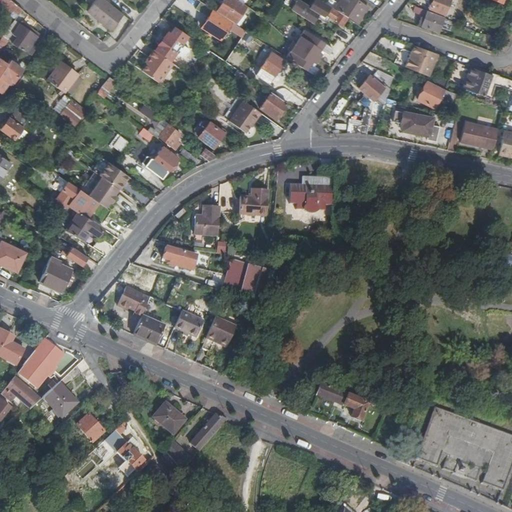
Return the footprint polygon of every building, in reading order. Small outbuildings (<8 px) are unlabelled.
[(7,0),(0,0),(0,7),(11,17),(16,21),(22,12),(7,0)] [(88,0),(88,1),(117,25),(124,17),(102,0),(88,0)] [(195,0),(178,0),(179,0),(191,8),(197,1),(195,0)] [(235,0),(226,0),(217,14),(236,26),(247,8),(237,1),(235,0)] [(343,28),(348,20),(333,10),(318,0),(316,0),(310,9),(298,1),(292,11),(314,25),(318,19),(326,25),(329,20),(343,28)] [(348,20),(349,18),(358,24),(368,10),(352,0),(351,0),(345,10),(337,5),(333,10),(348,20)] [(447,0),(432,0),(428,10),(444,16),(449,4),(451,5),(453,2),(447,0)] [(111,33),(117,25),(88,1),(86,4),(92,8),(87,14),(111,33)] [(427,13),(417,9),(414,15),(425,19),(421,28),(438,35),(444,20),(427,14),(427,13)] [(221,42),(232,26),(213,14),(203,30),(221,42)] [(0,37),(2,39),(13,24),(9,21),(1,32),(0,31),(0,37)] [(2,39),(8,43),(20,26),(15,22),(13,24),(2,39)] [(39,36),(21,24),(20,26),(38,38),(39,36)] [(17,50),(31,58),(36,51),(31,48),(38,38),(20,26),(8,43),(17,50)] [(161,43),(176,54),(184,60),(187,59),(191,54),(190,51),(183,46),(188,38),(176,29),(171,35),(170,33),(165,39),(164,38),(161,43)] [(295,45),(318,61),(322,55),(319,54),(320,51),(323,53),(328,57),(332,50),(304,32),(295,45)] [(157,52),(171,62),(176,54),(161,43),(159,46),(160,47),(157,52)] [(286,59),(313,78),(318,71),(313,68),(311,66),(312,64),(315,66),(318,61),(295,45),(286,59)] [(431,54),(414,48),(405,70),(429,79),(438,56),(431,54)] [(404,66),(409,52),(401,50),(397,63),(404,66)] [(143,73),(152,80),(160,85),(174,64),(171,62),(157,52),(156,51),(150,58),(152,60),(148,65),(143,73)] [(270,86),(285,64),(271,55),(257,77),(270,86)] [(10,81),(14,84),(22,71),(9,62),(7,66),(0,61),(0,94),(0,95),(10,81)] [(76,79),(76,78),(68,72),(69,70),(60,63),(58,66),(66,71),(76,79)] [(64,95),(76,79),(66,71),(58,66),(46,81),(64,95)] [(68,72),(76,78),(78,76),(69,70),(68,72)] [(511,94),(511,85),(499,80),(496,87),(488,84),(490,77),(473,70),(466,91),(492,100),(496,88),(511,94)] [(245,83),(248,79),(238,72),(236,75),(238,76),(237,78),(245,83)] [(394,80),(378,73),(372,80),(369,78),(359,91),(374,103),(376,100),(384,107),(387,101),(394,80)] [(104,100),(116,84),(114,82),(110,79),(97,95),(104,100)] [(460,99),(445,92),(445,93),(427,84),(418,102),(432,109),(429,114),(440,117),(447,102),(454,105),(455,102),(460,104),(461,100),(460,99)] [(277,120),(286,105),(270,94),(260,110),(266,115),(268,113),(277,120)] [(341,114),(346,98),(335,95),(330,110),(341,114)] [(82,121),(87,114),(64,97),(62,101),(68,106),(60,117),(75,128),(81,120),(82,121)] [(254,123),(255,124),(261,115),(243,102),(237,111),(254,123)] [(192,114),(194,110),(192,108),(187,105),(184,108),(192,114)] [(139,113),(151,118),(154,111),(142,106),(139,113)] [(367,109),(366,110),(360,134),(365,134),(372,113),(367,109)] [(15,111),(11,116),(24,125),(28,121),(15,111)] [(246,134),(254,123),(237,111),(229,123),(246,134)] [(403,126),(402,133),(428,138),(427,142),(437,144),(440,129),(432,127),(433,121),(409,116),(395,113),(393,124),(403,126)] [(24,125),(11,116),(8,120),(0,130),(6,135),(5,135),(8,137),(9,137),(14,141),(15,140),(20,143),(26,134),(29,137),(33,132),(24,125)] [(63,124),(52,117),(49,122),(59,129),(63,124)] [(162,122),(158,127),(164,132),(169,127),(162,122)] [(214,151),(225,135),(210,124),(199,139),(214,151)] [(493,153),(498,133),(465,125),(460,145),(493,153)] [(164,132),(158,127),(155,131),(152,129),(150,132),(172,148),(181,136),(169,127),(164,132)] [(180,157),(180,156),(144,130),(139,135),(161,151),(154,161),(169,172),(180,157)] [(511,135),(504,133),(498,156),(509,159),(510,156),(511,156),(511,135)] [(122,155),(129,144),(121,138),(113,149),(122,155)] [(204,148),(199,155),(210,163),(215,156),(204,148)] [(186,162),(191,155),(184,151),(180,156),(180,157),(186,162)] [(197,169),(205,166),(191,155),(186,162),(197,169)] [(0,181),(11,165),(0,158),(0,181)] [(103,181),(96,176),(83,194),(90,199),(103,181)] [(331,208),(332,181),(301,180),(301,187),(289,187),(289,207),(295,207),(295,212),(302,212),(304,214),(306,215),(310,216),(314,215),(317,213),(324,213),(324,208),(331,208)] [(103,181),(90,199),(107,211),(111,206),(112,207),(117,201),(115,199),(120,193),(103,181)] [(80,194),(67,185),(56,203),(66,210),(73,200),(75,202),(80,194)] [(247,201),(246,218),(267,219),(267,193),(251,192),(251,201),(247,201)] [(24,206),(16,200),(11,207),(20,212),(24,206)] [(239,218),(246,218),(247,201),(239,200),(239,218)] [(182,208),(175,215),(180,220),(187,213),(182,208)] [(194,237),(218,238),(219,209),(202,208),(202,219),(195,219),(194,237)] [(80,215),(75,221),(67,233),(81,243),(88,233),(98,239),(103,231),(80,215)] [(87,247),(65,233),(60,240),(82,254),(87,247)] [(224,252),(226,243),(217,241),(215,251),(224,252)] [(26,254),(1,243),(0,245),(0,266),(17,274),(26,254)] [(87,259),(72,249),(66,259),(81,269),(87,259)] [(192,271),(196,257),(166,249),(162,260),(169,262),(168,265),(192,271)] [(62,295),(71,272),(59,267),(60,264),(50,259),(39,284),(62,295)] [(226,294),(260,304),(279,264),(249,260),(247,265),(233,261),(223,293),(226,294)] [(132,316),(140,320),(141,318),(142,316),(147,303),(140,300),(142,296),(125,289),(116,308),(125,312),(126,310),(134,313),(132,316)] [(181,313),(173,330),(195,339),(203,322),(181,313)] [(157,325),(158,323),(142,316),(141,318),(157,325)] [(140,320),(132,336),(156,347),(165,326),(158,323),(157,325),(141,318),(140,320)] [(215,319),(206,340),(214,344),(215,342),(227,348),(236,329),(215,319)] [(0,358),(15,366),(23,352),(10,345),(12,339),(0,332),(0,358)] [(53,350),(43,342),(17,375),(36,391),(63,358),(53,350)] [(21,401),(31,409),(41,400),(29,390),(28,390),(14,379),(2,395),(7,400),(12,404),(16,398),(20,402),(21,401)] [(52,390),(57,385),(54,381),(48,386),(52,390)] [(77,405),(59,384),(57,385),(52,390),(42,399),(60,419),(77,405)] [(347,396),(348,395),(321,384),(316,396),(353,412),(351,419),(361,424),(368,405),(347,396)] [(0,423),(11,409),(0,399),(0,423)] [(185,422),(165,404),(152,419),(172,436),(185,422)] [(486,472),(481,485),(502,493),(511,467),(511,437),(435,409),(415,460),(436,468),(448,435),(494,451),(486,472)] [(93,444),(104,433),(88,416),(77,427),(93,444)] [(231,422),(227,421),(215,416),(190,445),(199,453),(220,429),(231,422)] [(137,472),(145,465),(144,463),(144,462),(136,454),(127,444),(119,437),(124,433),(119,428),(115,432),(110,436),(105,441),(126,462),(127,462),(135,470),(137,472)] [(448,435),(436,468),(437,469),(442,455),(446,457),(442,470),(453,475),(457,462),(470,467),(466,479),(476,483),(481,470),(486,472),(494,451),(448,435)] [(127,444),(136,454),(138,452),(136,450),(139,446),(132,439),(127,444)] [(166,454),(181,473),(188,465),(191,461),(174,445),(166,454)] [(33,483),(35,485),(35,486),(46,475),(32,461),(25,468),(37,480),(33,483)] [(465,480),(466,479),(470,467),(457,462),(453,475),(465,480)] [(57,472),(50,479),(56,486),(70,474),(66,470),(60,475),(57,472)] [(10,496),(16,491),(9,483),(4,488),(10,496)]
